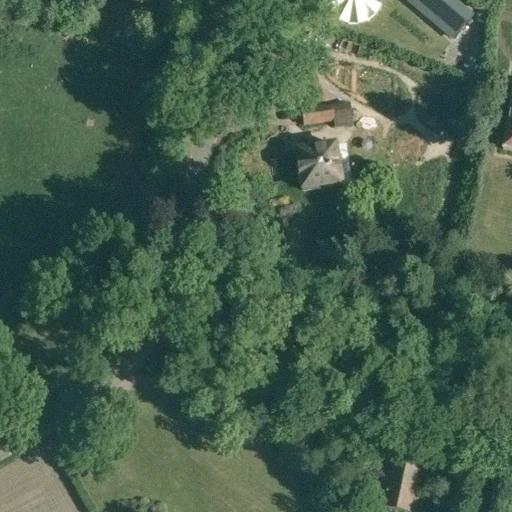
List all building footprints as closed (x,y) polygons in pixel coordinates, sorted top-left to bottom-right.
[(472,18),(450,0),(406,0),(454,40),(472,18)] [(511,151),(511,93),(502,150),(511,151)] [(301,110),(303,128),(353,121),(351,104),(339,105),(338,95),(318,98),(319,107),(301,110)] [(296,151),(301,191),(341,185),(335,145),(296,151)] [(351,200),(362,217),(373,210),(362,193),(351,200)] [(374,507),(396,511),(415,511),(428,457),(387,449),(374,507)]
